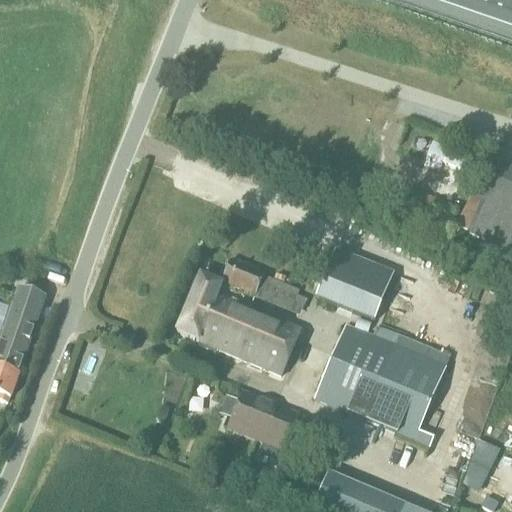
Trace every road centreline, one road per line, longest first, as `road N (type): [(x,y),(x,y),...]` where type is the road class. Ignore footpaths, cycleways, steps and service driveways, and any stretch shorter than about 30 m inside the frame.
road 1 (unknown): [(129,141),(403,271),(458,350),(429,468),(418,475),(366,464),(286,410),(286,381),(315,315)]
road 2 (unclassified): [(0,494),(187,0)]
